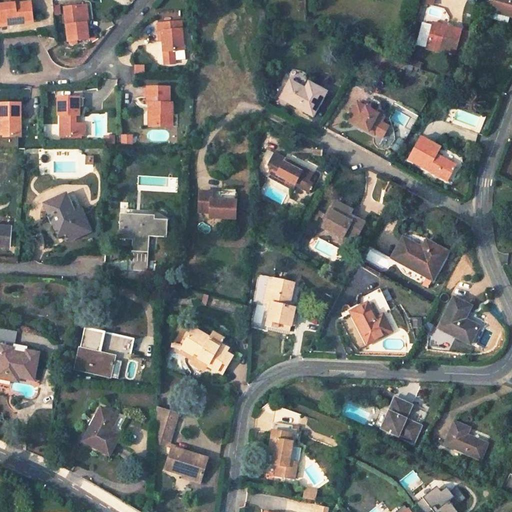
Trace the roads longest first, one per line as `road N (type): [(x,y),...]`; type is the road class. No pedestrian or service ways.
road 1 (residential): [(227,511),(242,407),(273,374),(301,366),(434,375),(500,369)]
road 2 (residential): [(325,135),(461,211),(479,213)]
road 3 (residential): [(479,213),(486,163),(511,96)]
